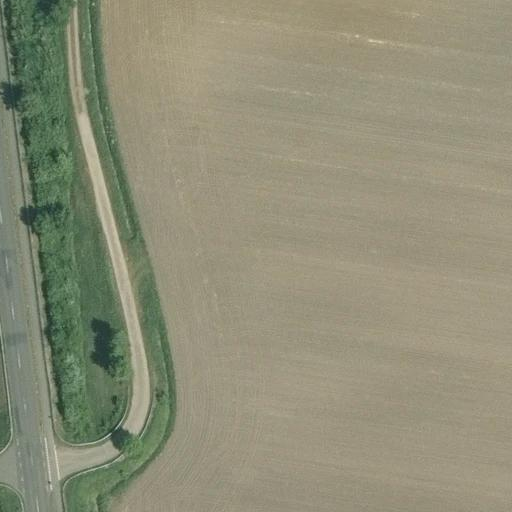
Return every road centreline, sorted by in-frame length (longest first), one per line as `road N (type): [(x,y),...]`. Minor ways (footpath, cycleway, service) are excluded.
road 1 (track): [(28,474),(102,463),(135,425),(144,392),(130,294),(89,146),(71,0)]
road 2 (tertiary): [(0,248),(34,511)]
